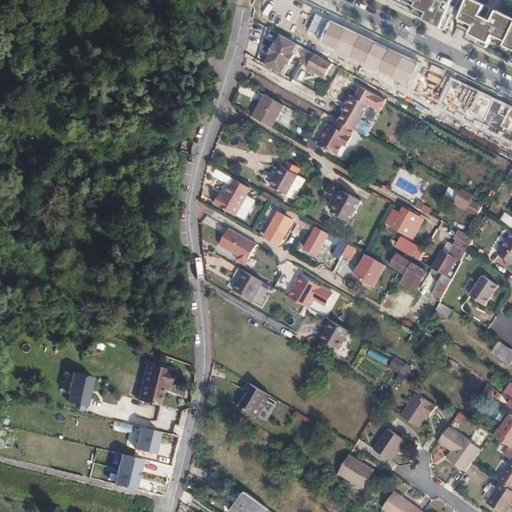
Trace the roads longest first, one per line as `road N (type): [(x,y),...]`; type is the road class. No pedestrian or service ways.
road 1 (residential): [(171,511),(204,362),(190,200),(243,10)]
road 2 (residential): [(511,82),(341,0)]
